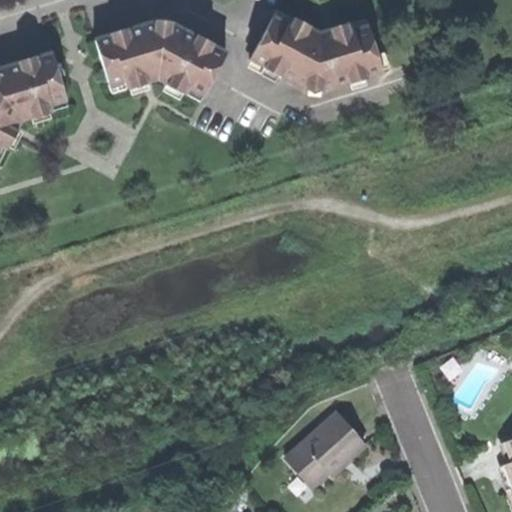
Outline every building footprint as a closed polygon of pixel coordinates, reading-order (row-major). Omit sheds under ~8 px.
[(324,93),(383,73),(366,18),(327,31),(327,37),(319,36),(313,36),(313,29),(278,10),(251,60),(309,92),(312,87),(322,87),(324,93)] [(202,103),(226,53),(171,21),(168,27),(158,26),(157,20),(96,38),(113,94),(153,82),(154,76),(160,77),(166,78),(166,84),(202,103)] [(70,106),(53,52),(0,67),(0,162),(2,163),(20,127),(17,123),(21,119),(27,115),(30,119),(70,106)] [(308,483),(324,471),(328,475),(340,464),(344,460),(364,444),(353,431),(336,412),(284,456),(308,483)] [(511,439),(504,442),(511,461),(511,462),(505,465),(503,466),(511,488),(511,439)] [(498,445),(505,465),(511,462),(511,461),(504,442),(498,445)] [(497,468),(506,491),(511,488),(503,466),(497,468)]
